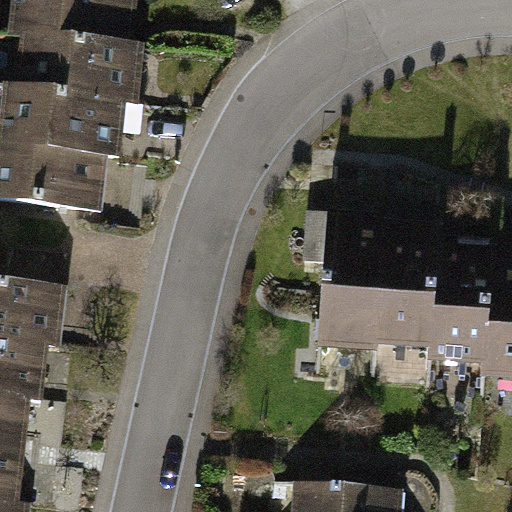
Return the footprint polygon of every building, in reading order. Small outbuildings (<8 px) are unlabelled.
[(147,33),(150,0),(12,0),(10,17),(24,20),(147,33)] [(154,94),(160,36),(147,33),(24,20),(17,78),(142,93),(154,94)] [(135,151),(142,93),(17,78),(5,77),(0,121),(0,135),(120,150),(135,151)] [(0,194),(113,208),(120,150),(0,135),(0,194)] [(340,342),(395,345),(404,200),(349,196),(340,342)] [(395,345),(451,348),(458,219),(459,203),(404,200),(395,345)] [(450,364),(505,368),(511,240),(511,237),(511,222),(458,219),(451,348),(450,364)] [(0,260),(0,318),(65,325),(80,327),(86,269),(0,260)] [(0,375),(48,381),(59,382),(65,325),(0,318),(0,375)] [(0,433),(42,438),(48,381),(0,375),(0,433)] [(0,433),(0,490),(37,494),(42,438),(0,433)] [(421,511),(424,468),(262,461),(259,511),(421,511)] [(0,490),(0,511),(44,511),(46,495),(37,494),(0,490)]
